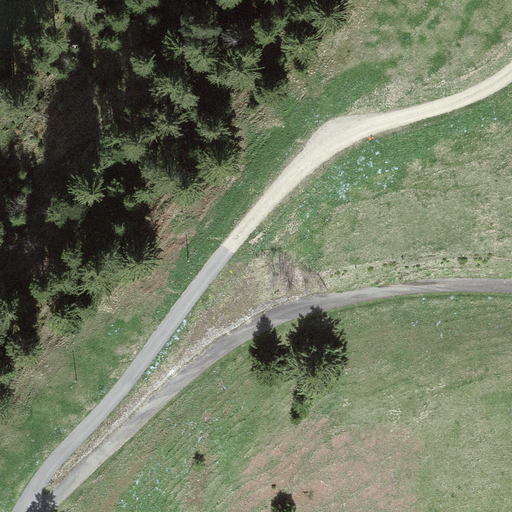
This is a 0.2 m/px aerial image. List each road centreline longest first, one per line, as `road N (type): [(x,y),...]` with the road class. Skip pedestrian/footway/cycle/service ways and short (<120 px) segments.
road 1 (track): [(511,79),(335,134),(312,151),(171,311),(127,384),(29,490),(22,511)]
road 2 (track): [(511,286),(397,288),(278,315),(226,344),(165,395),(45,511)]
